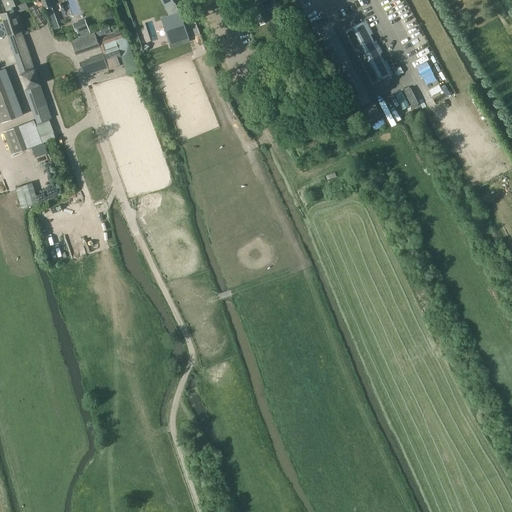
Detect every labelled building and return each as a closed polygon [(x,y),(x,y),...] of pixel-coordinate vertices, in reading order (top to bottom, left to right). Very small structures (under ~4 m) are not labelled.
[(25,0),(2,0),(7,12),(1,14),(8,36),(9,36),(21,31),(14,10),(13,10),(12,6),(25,1),(26,1),(25,0)] [(41,0),(45,9),(52,6),(49,0),(41,0)] [(250,0),(261,23),(268,19),(260,2),(265,0),(250,0)] [(181,12),(162,18),(170,43),(189,37),(181,12)] [(85,19),(73,24),(77,32),(78,37),(91,32),(89,28),(85,19)] [(363,22),(345,31),(373,84),(390,75),(394,73),(387,60),(385,61),(381,53),(383,52),(377,41),(375,41),(371,35),(373,34),(366,20),(363,22)] [(108,27),(95,32),(97,37),(112,32),(120,29),(119,24),(108,27)] [(358,108),(371,101),(332,28),(319,35),(358,108)] [(118,58),(122,56),(116,40),(122,38),(121,32),(97,40),(95,33),(73,41),(77,53),(103,44),(107,54),(81,63),(85,75),(110,67),(111,69),(121,66),(118,58)] [(0,74),(0,121),(1,123),(15,118),(16,117),(0,74)] [(41,85),(26,90),(27,91),(33,111),(40,108),(48,106),(41,85)] [(12,155),(22,151),(28,149),(19,126),(15,128),(4,132),(12,155)] [(44,143),(32,147),(35,157),(48,153),(44,143)] [(23,210),(39,204),(32,183),(16,189),(23,210)]
